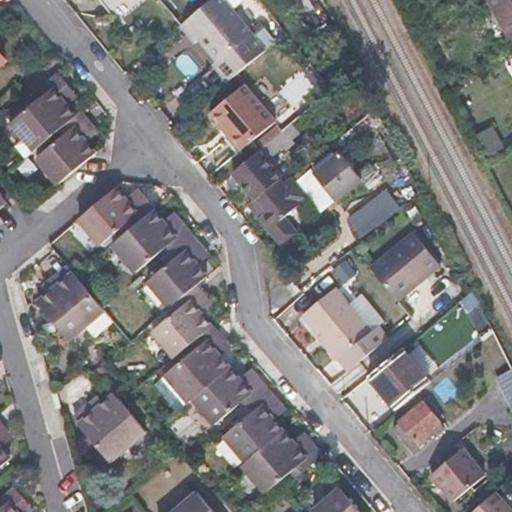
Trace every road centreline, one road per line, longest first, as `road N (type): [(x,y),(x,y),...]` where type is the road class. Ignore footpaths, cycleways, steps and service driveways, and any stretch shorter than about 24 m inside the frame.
road 1 (residential): [(406,511),(248,325),(233,240),(149,131)]
road 2 (residential): [(0,300),(62,511)]
road 3 (residential): [(149,131),(0,264)]
road 4 (residential): [(149,131),(39,0)]
